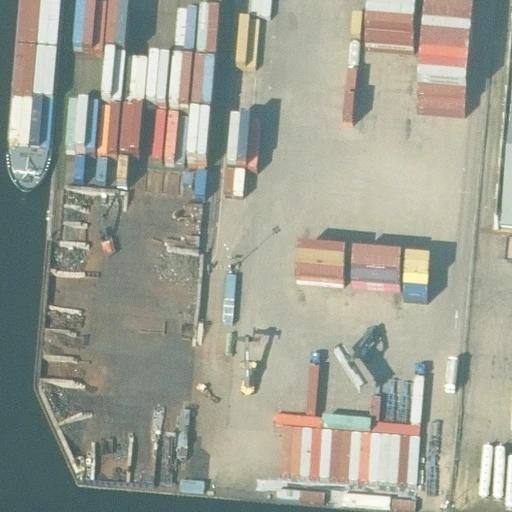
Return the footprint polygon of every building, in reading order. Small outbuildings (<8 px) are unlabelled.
[(323,29),(318,76),(327,77),(328,70),(338,71),(339,59),(367,62),(371,35),(323,29)] [(371,53),(371,75),(418,76),(419,54),(371,53)] [(421,69),(420,98),(467,100),(468,71),(421,69)] [(511,236),(511,91),(501,236),(511,236)] [(409,219),(458,220),(459,190),(410,189),(409,219)] [(398,317),(398,296),(350,295),(350,316),(398,317)]
